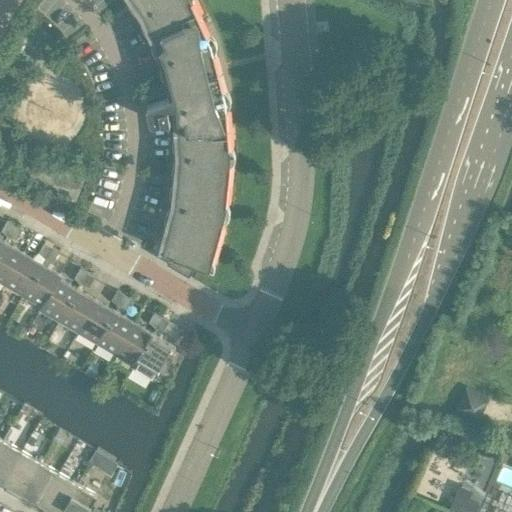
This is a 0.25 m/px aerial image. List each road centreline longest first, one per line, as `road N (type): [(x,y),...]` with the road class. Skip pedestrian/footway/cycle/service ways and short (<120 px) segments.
road 1 (primary): [(492,0),(312,511)]
road 2 (primary): [(317,511),(414,340),(511,77)]
road 3 (unclassified): [(253,336),(295,223),(300,183),(292,0)]
road 4 (residential): [(102,245),(127,201),(137,125),(116,52),(75,0)]
road 5 (unclassified): [(173,511),(253,336)]
road 6 (residential): [(102,245),(253,336)]
